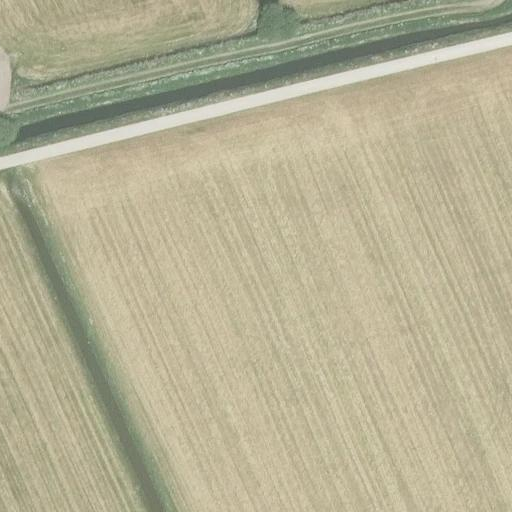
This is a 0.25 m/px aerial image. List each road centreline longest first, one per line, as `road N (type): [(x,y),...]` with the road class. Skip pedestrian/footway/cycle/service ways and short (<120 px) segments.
road 1 (track): [(0,161),(511,38)]
road 2 (track): [(495,0),(0,112)]
